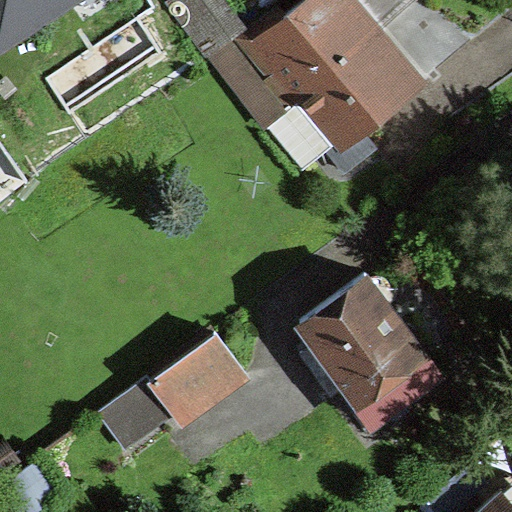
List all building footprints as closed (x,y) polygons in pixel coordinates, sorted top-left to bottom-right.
[(0,0),(0,52),(79,0),(0,0)] [(181,0),(203,28),(226,10),(242,30),(249,25),(229,0),(181,0)] [(302,0),(289,10),(281,0),(249,25),(242,30),(241,31),(293,99),(306,89),(345,139),(334,148),(347,165),(377,143),(365,127),(416,88),(387,51),(371,30),(379,24),(359,0),(302,0)] [(359,0),(379,24),(409,0),(359,0)] [(200,30),(216,51),(241,31),(242,30),(226,10),(203,28),(200,30)] [(235,41),(219,54),(234,74),(250,61),(235,41)] [(0,165),(0,188),(12,181),(0,165)] [(414,335),(367,270),(301,318),(322,346),(307,357),(323,378),(337,368),(374,418),(440,370),(414,335)] [(218,329),(187,351),(210,384),(216,380),(224,390),(249,372),(218,329)] [(187,351),(153,375),(169,396),(177,407),(210,384),(187,351)] [(153,375),(151,372),(118,395),(135,420),(169,396),(153,375)] [(210,384),(177,407),(184,418),(224,390),(216,380),(210,384)] [(27,511),(35,511),(71,487),(47,454),(6,482),(27,511)] [(511,511),(511,496),(506,489),(479,511),(511,511)]
